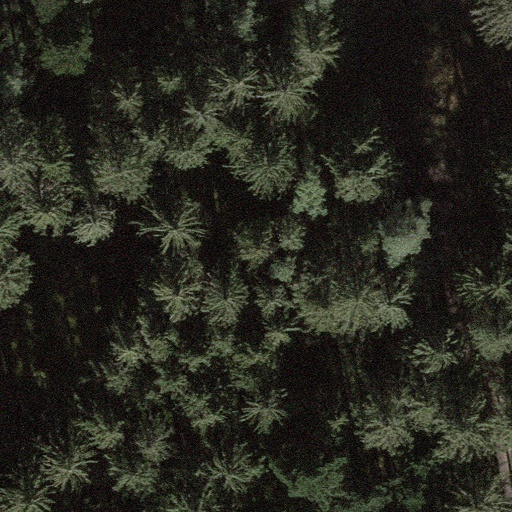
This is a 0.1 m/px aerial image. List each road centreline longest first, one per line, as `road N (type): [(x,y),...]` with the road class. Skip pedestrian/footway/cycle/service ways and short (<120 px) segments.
road 1 (track): [(511,493),(501,442),(339,0)]
road 2 (track): [(511,76),(409,191)]
road 3 (track): [(511,31),(381,0)]
